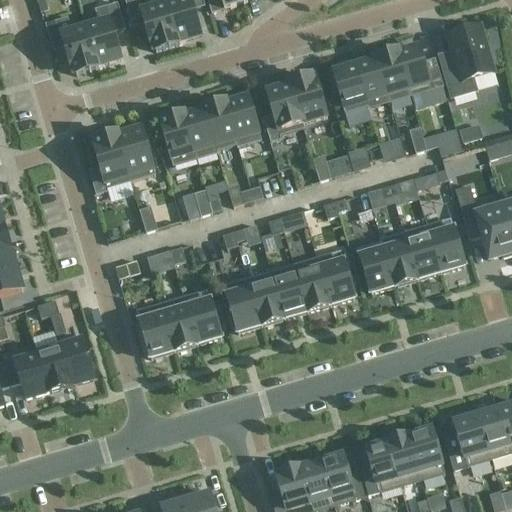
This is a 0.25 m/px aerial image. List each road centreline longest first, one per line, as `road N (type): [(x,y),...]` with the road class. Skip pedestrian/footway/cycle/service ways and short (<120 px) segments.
road 1 (residential): [(144,439),(56,109)]
road 2 (residential): [(511,331),(230,413)]
road 3 (residential): [(56,109),(266,46)]
road 4 (residential): [(266,46),(443,0)]
road 5 (residential): [(144,439),(0,481)]
